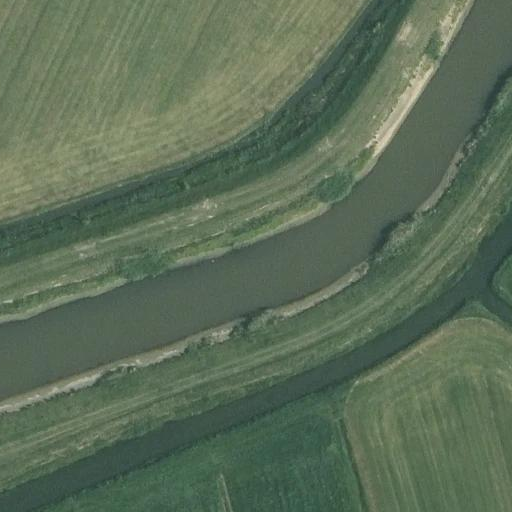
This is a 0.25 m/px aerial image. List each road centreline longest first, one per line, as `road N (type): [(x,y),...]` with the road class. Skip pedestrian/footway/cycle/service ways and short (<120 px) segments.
road 1 (track): [(511,157),(459,235),(410,281),(300,341),(0,448)]
road 2 (track): [(435,0),(370,101),(312,161),(250,196),(0,279)]
